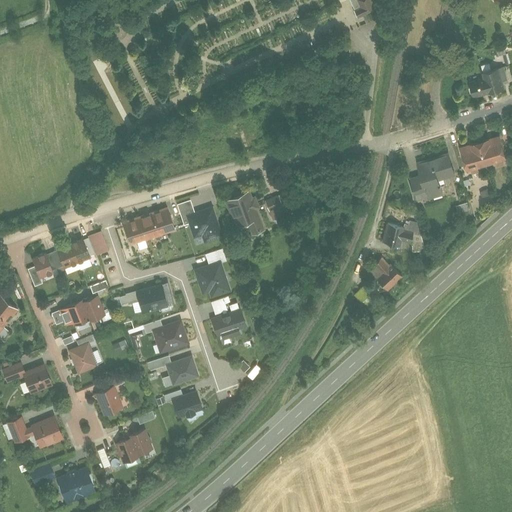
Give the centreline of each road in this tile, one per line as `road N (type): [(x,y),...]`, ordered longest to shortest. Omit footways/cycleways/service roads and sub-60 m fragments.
road 1 (secondary): [(511,217),(188,511)]
road 2 (residential): [(102,208),(511,103)]
road 3 (residential): [(102,208),(126,278),(176,265),(221,387)]
road 4 (residential): [(36,308),(83,430)]
